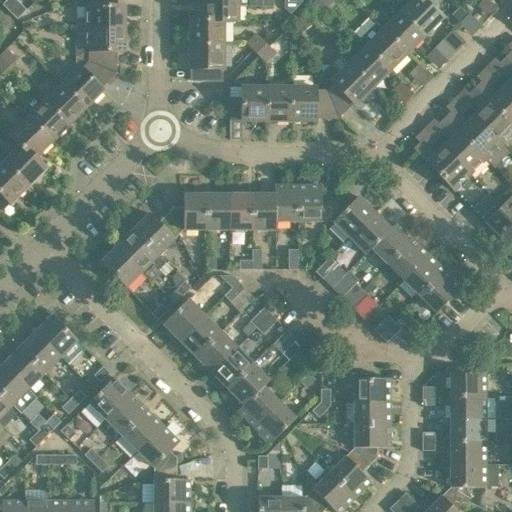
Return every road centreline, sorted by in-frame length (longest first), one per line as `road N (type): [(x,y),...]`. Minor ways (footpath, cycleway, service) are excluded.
road 1 (residential): [(234,511),(228,436),(43,248)]
road 2 (residential): [(369,511),(408,468),(410,383),(505,286)]
road 3 (residential): [(369,157),(339,149),(199,150),(160,132)]
road 4 (residential): [(369,157),(501,19)]
road 5 (residential): [(505,286),(369,157)]
road 6 (residential): [(160,132),(43,248)]
road 7 (residential): [(160,132),(159,0)]
